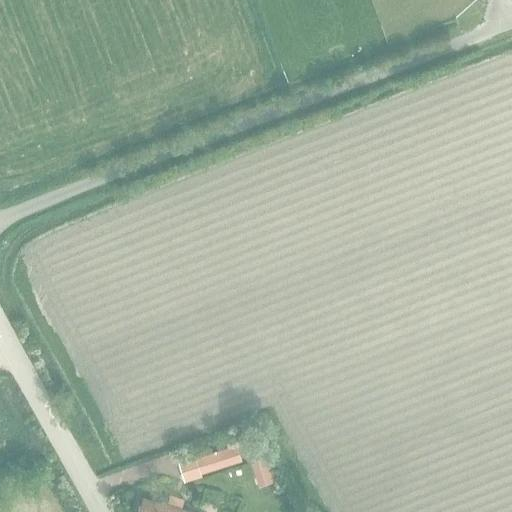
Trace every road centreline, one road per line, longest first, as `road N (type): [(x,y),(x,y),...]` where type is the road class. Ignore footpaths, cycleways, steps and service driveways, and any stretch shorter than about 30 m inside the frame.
road 1 (unclassified): [(0,222),(511,23)]
road 2 (unclassified): [(99,511),(0,332)]
